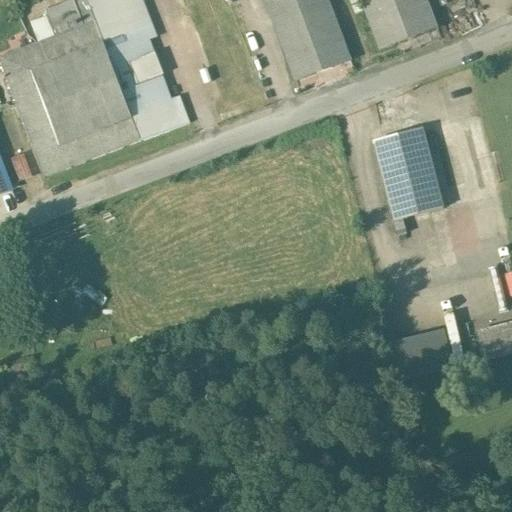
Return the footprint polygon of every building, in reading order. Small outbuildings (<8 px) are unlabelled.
[(142,0),(74,0),(44,12),(47,18),(54,38),(40,43),(46,59),(41,61),(44,68),(39,70),(41,74),(36,75),(44,97),(17,108),(44,179),(182,127),(150,40),(158,37),(142,0)] [(264,0),(295,82),(351,61),(328,0),(264,0)] [(438,29),(427,0),(360,0),(380,51),(438,29)] [(47,18),(32,23),(40,43),(54,38),(47,18)] [(40,43),(0,58),(0,63),(17,108),(44,97),(36,75),(41,74),(39,70),(44,68),(41,61),(46,59),(40,43)] [(424,130),(375,143),(373,143),(374,145),(379,163),(379,165),(380,165),(384,182),(384,183),(384,184),(385,184),(389,202),(389,204),(390,204),(394,221),(394,223),(395,223),(403,221),(444,210),(424,130)] [(23,155),(10,160),(19,182),(32,178),(23,155)] [(0,195),(10,192),(0,164),(0,195)] [(403,221),(395,223),(398,235),(397,235),(398,237),(407,235),(403,221)] [(511,326),(480,334),(486,359),(511,352),(511,326)] [(402,381),(455,365),(443,327),(391,343),(402,381)]
